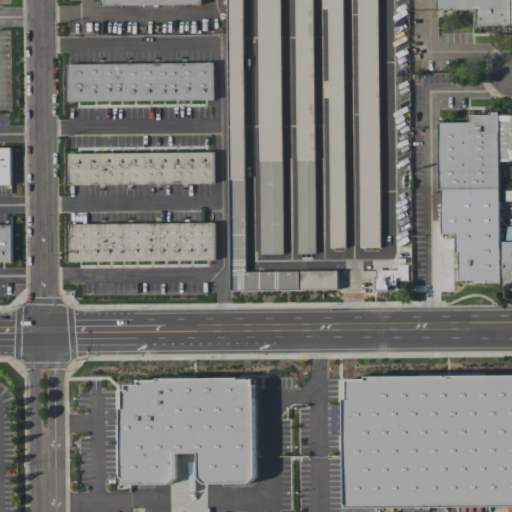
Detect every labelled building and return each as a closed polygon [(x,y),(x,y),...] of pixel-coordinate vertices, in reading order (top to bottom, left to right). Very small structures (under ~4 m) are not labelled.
[(230,290),(226,0),(242,0),(245,270),(337,269),(338,288),(230,290)] [(260,253),(257,0),(280,0),(283,253),(260,253)] [(312,0),(315,253),(297,253),(294,0),(312,0)] [(342,0),(345,247),(330,247),(327,0),(342,0)] [(377,0),(380,246),(360,246),(357,0),(377,0)] [(511,29),(436,5),(436,0),(511,0),(511,29)] [(213,99),(68,101),(67,63),(212,61),(213,99)] [(500,241),(511,241),(511,284),(456,285),(455,232),(439,232),(438,121),(470,121),(470,113),(497,113),(497,115),(511,114),(511,159),(499,160),(500,241)] [(0,147),(9,147),(9,171),(0,171),(0,147)] [(69,184),(69,153),(213,151),(213,182),(69,184)] [(214,259),(70,261),(69,223),(214,221),(214,259)] [(0,224),(11,224),(12,261),(0,261),(0,224)] [(374,270),(374,291),(389,290),(389,282),(409,281),(409,264),(398,264),(398,269),(374,270)] [(511,505),(346,507),(344,376),(511,374),(511,505)] [(255,377),(256,482),(200,483),(199,452),(174,452),(175,483),(122,483),(122,383),(138,383),(138,378),(255,377)]
